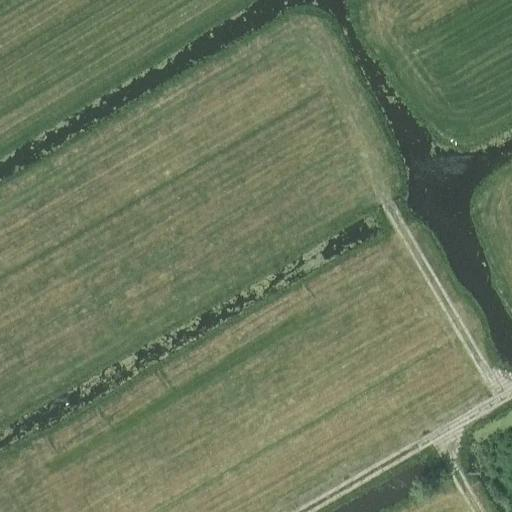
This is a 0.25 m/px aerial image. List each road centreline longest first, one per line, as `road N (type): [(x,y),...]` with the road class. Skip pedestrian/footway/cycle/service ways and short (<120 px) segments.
road 1 (track): [(511,392),(498,399),(382,198)]
road 2 (track): [(498,399),(432,437),(478,511)]
road 3 (track): [(432,437),(302,511)]
